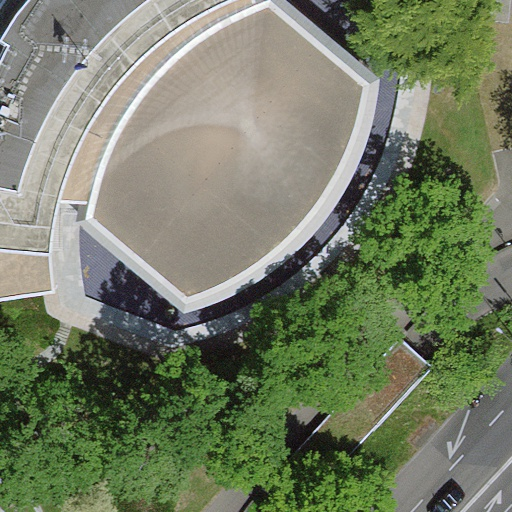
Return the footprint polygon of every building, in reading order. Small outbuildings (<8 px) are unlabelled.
[(0,0),(0,217),(53,221),(56,196),(65,158),(95,89),(131,41),(183,0),(0,0)] [(256,0),(183,0),(131,41),(95,89),(65,158),(56,196),(91,198),(97,169),(119,116),(156,63),(211,25),(256,0)] [(281,0),(257,0),(256,0),(211,25),(156,63),(119,116),(97,169),(91,198),(94,213),(189,293),(241,272),(282,243),(320,206),(349,158),(361,114),(371,79),(281,0)] [(0,296),(57,288),(53,221),(0,217),(0,296)] [(416,351),(402,338),(268,485),(297,511),(300,511),(432,366),(416,351)]
